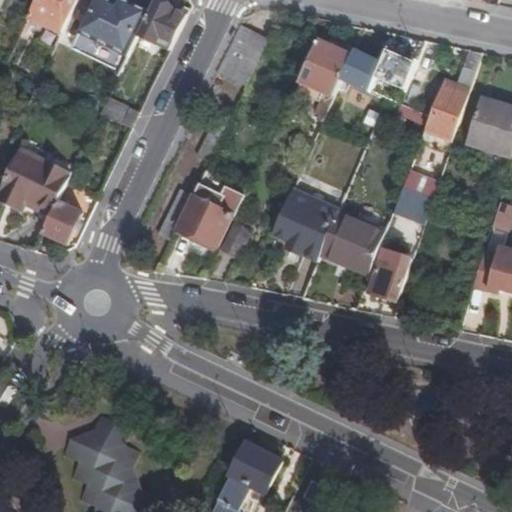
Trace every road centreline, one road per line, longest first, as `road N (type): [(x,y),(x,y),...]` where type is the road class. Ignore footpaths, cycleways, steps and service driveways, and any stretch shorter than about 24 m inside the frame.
road 1 (residential): [(117,324),(499,511)]
road 2 (residential): [(511,367),(125,298)]
road 3 (residential): [(101,275),(108,243),(223,0)]
road 4 (residential): [(511,33),(355,0)]
road 5 (residential): [(0,423),(74,321)]
